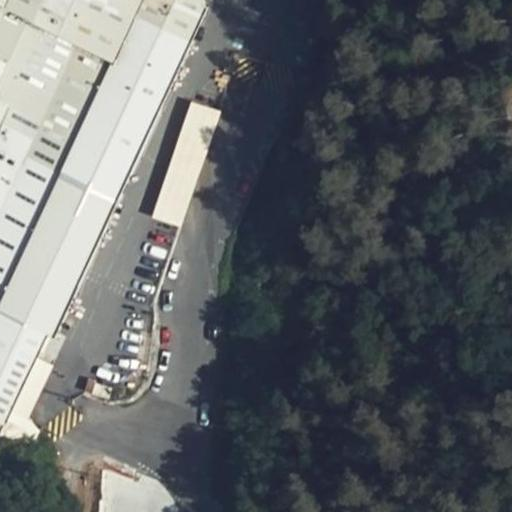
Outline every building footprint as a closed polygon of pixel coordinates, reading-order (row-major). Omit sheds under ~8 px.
[(0,81),(50,105),(99,0),(4,0),(0,33),(0,81)] [(0,338),(11,316),(52,336),(208,5),(197,0),(99,0),(50,105),(0,211),(0,338)] [(0,211),(50,105),(0,81),(0,211)] [(190,101),(151,217),(181,227),(219,110),(190,101)] [(0,421),(9,426),(52,336),(11,316),(0,338),(0,421)]
